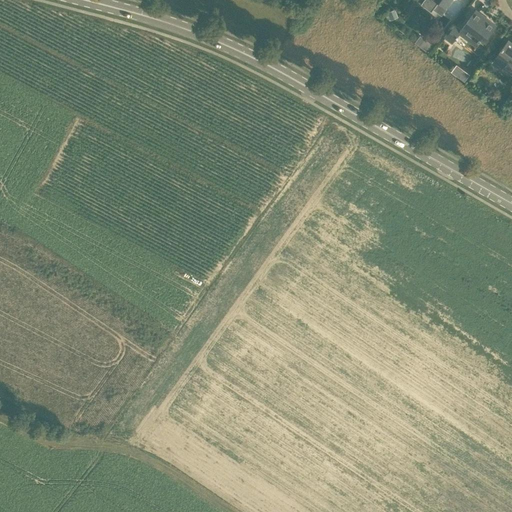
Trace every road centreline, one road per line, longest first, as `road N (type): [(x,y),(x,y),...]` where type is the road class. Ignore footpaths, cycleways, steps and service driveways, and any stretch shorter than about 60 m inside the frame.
road 1 (primary): [(511,205),(264,65),(152,20),(72,0)]
road 2 (track): [(231,511),(158,462),(28,437),(0,422)]
